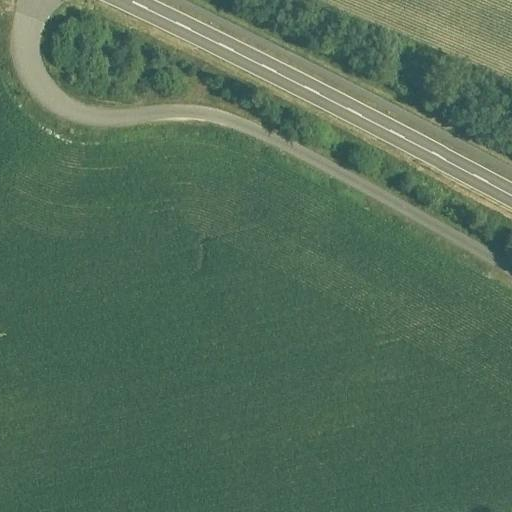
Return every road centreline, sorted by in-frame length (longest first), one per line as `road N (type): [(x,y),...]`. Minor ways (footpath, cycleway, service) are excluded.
road 1 (unclassified): [(511,274),(285,147),(207,117),(116,122),(53,102),(29,50),(39,0)]
road 2 (secondary): [(511,200),(118,0)]
